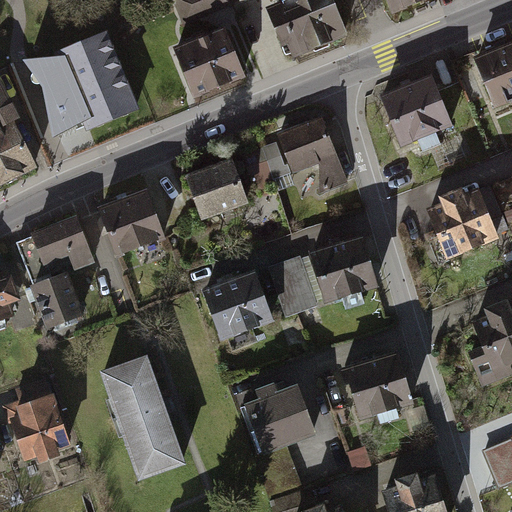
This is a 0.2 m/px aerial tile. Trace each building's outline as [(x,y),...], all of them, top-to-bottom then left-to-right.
[(233,0),(172,0),(183,24),(235,3),(233,0)] [(286,39),(292,55),(347,32),(334,0),(270,0),(264,3),(280,42),(286,39)] [(384,0),(390,13),(421,0),(384,0)] [(223,23),(171,44),(192,95),(244,74),(223,23)] [(142,106),(108,26),(55,48),(57,53),(34,63),(54,111),(62,107),(70,127),(86,120),(90,128),(142,106)] [(511,43),(474,58),(494,108),(511,100),(511,43)] [(0,182),(39,163),(15,116),(21,113),(1,71),(0,71),(0,182)] [(431,74),(379,95),(399,145),(451,124),(431,74)] [(321,117),(277,133),(291,172),(318,162),(319,192),(348,182),(321,117)] [(229,159),(182,176),(197,219),(245,202),(229,159)] [(439,202),(425,208),(445,260),(497,239),(477,187),(463,193),(460,186),(436,196),(439,202)] [(147,197),(101,213),(115,254),(161,238),(147,197)] [(78,213),(33,231),(35,235),(17,242),(32,279),(52,271),(48,262),(70,253),(76,268),(97,260),(78,213)] [(359,235),(307,252),(323,303),(376,287),(359,235)] [(300,255),(269,265),(286,315),(317,305),(300,255)] [(0,265),(0,317),(16,312),(12,301),(23,297),(13,269),(3,273),(0,265)] [(86,312),(70,268),(31,282),(48,326),(86,312)] [(252,269),(199,288),(218,341),(271,322),(252,269)] [(484,314),(470,320),(481,346),(467,352),(481,387),(511,375),(508,365),(511,362),(511,303),(508,305),(506,298),(482,307),(484,314)] [(183,461),(145,350),(97,367),(135,477),(183,461)] [(395,354),(340,371),(356,422),(411,405),(395,354)] [(10,424),(14,422),(26,459),(39,454),(40,460),(63,452),(61,447),(73,443),(55,390),(51,392),(46,378),(17,388),(21,399),(3,405),(10,424)] [(238,406),(255,452),(312,431),(295,385),(238,406)] [(272,493),(302,482),(294,460),(264,471),(272,493)] [(393,481),(378,485),(386,511),(445,511),(431,468),(417,473),(415,466),(390,474),(393,481)] [(297,511),(341,511),(336,500),(322,505),(320,498),(296,508),(297,511)]
